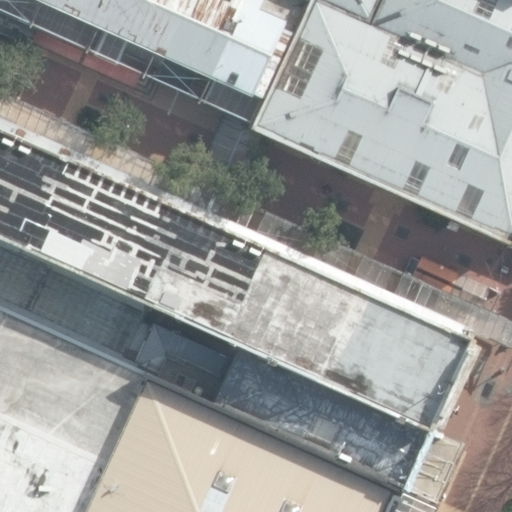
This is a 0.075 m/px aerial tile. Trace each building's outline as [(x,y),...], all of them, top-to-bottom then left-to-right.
[(312,0),(39,0),(267,103),(312,0)] [(511,0),(312,0),(267,103),(254,131),(511,246),(511,0)] [(472,331),(0,125),(0,242),(429,429),(472,331)] [(0,314),(404,493),(429,429),(0,242),(0,314)] [(395,511),(404,493),(0,314),(0,511),(395,511)]
